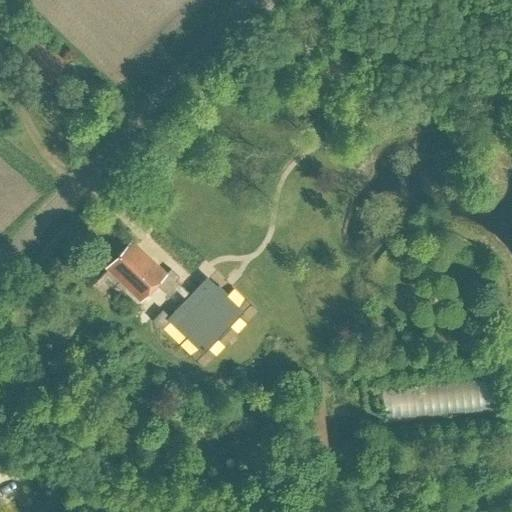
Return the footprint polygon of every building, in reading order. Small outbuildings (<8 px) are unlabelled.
[(34,74),(49,84),(65,61),(27,34),(12,54),(36,71),(34,74)] [(122,246),(103,267),(140,300),(164,273),(133,245),(127,251),(122,246)] [(202,352),(240,308),(202,275),(164,319),(202,352)] [(445,399),(446,410),(480,408),(479,384),(489,383),(489,378),(422,383),(423,395),(433,394),(434,400),(445,399)] [(381,392),(383,418),(390,417),(389,391),(381,392)]
